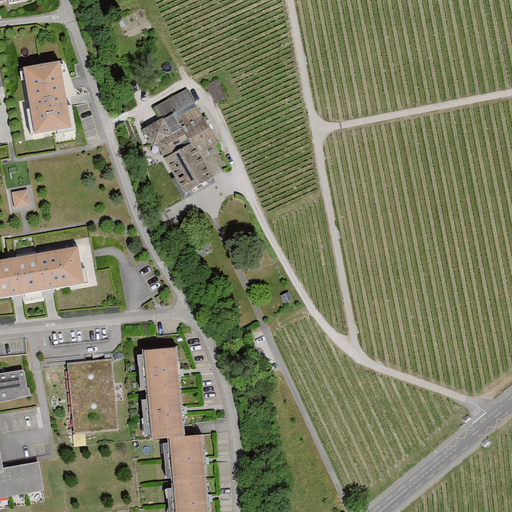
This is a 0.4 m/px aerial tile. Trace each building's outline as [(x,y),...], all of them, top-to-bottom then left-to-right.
[(58,66),(22,71),(32,137),(68,131),(58,66)] [(216,146),(186,91),(153,109),(160,122),(141,132),(150,150),(155,147),(181,195),(208,181),(196,157),(216,146)] [(28,189),(12,191),(14,207),(31,205),(28,189)] [(77,246),(0,259),(0,295),(83,281),(77,246)] [(176,347),(145,349),(152,438),(184,435),(176,347)] [(111,362),(66,366),(72,435),(116,431),(111,362)] [(26,370),(0,374),(0,403),(30,398),(26,370)] [(171,436),(176,511),(209,511),(204,434),(171,436)] [(0,453),(0,497),(44,490),(39,462),(2,468),(0,453)]
